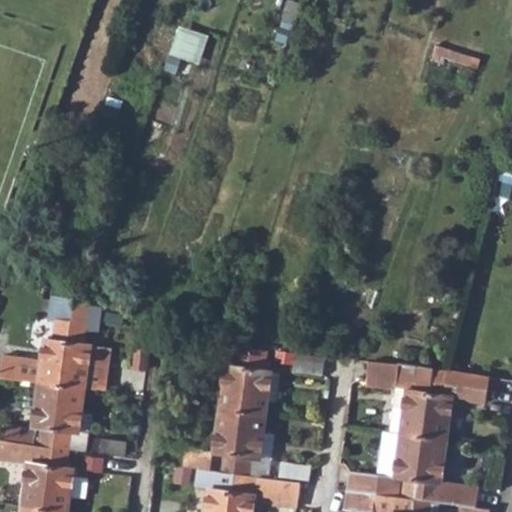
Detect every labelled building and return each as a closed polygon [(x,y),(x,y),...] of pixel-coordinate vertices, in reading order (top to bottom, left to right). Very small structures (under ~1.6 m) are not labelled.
[(181,23),(173,53),(204,60),(211,30),(181,23)] [(465,63),(478,66),(480,58),(467,54),(465,63)] [(74,324),(65,386),(88,389),(100,391),(100,389),(104,365),(105,356),(93,354),(94,346),(86,345),(88,330),(102,330),(105,304),(92,299),(91,306),(77,304),(74,324)] [(47,340),(42,382),(65,386),(74,324),(58,322),(56,341),(47,340)] [(152,348),(134,346),(131,367),(149,370),(152,348)] [(231,346),(228,364),(238,365),(240,347),(231,346)] [(228,364),(222,407),(246,411),(255,349),(240,347),(238,365),(228,364)] [(255,349),(246,411),(269,414),(275,370),(266,369),(269,351),(255,349)] [(296,353),(294,369),(324,373),(326,357),(296,353)] [(114,357),(105,356),(104,365),(112,367),(114,357)] [(369,382),(399,386),(408,388),(406,408),(402,432),(426,436),(435,374),(420,371),(420,366),(373,358),(369,382)] [(104,365),(100,389),(109,390),(112,367),(104,365)] [(435,374),(426,436),(449,439),(455,397),(487,401),(491,375),(449,368),(448,376),(435,374)] [(43,426),(41,445),(56,448),(65,386),(42,382),(35,426),(43,426)] [(65,386),(56,448),(71,450),(73,431),(92,434),(95,413),(85,412),(88,389),(65,386)] [(399,386),(396,407),(406,408),(408,388),(399,386)] [(191,446),(188,466),(204,468),(223,470),(238,472),(246,411),(222,407),(216,450),(191,446)] [(246,411),(238,472),(251,474),(254,456),(263,457),(269,414),(246,411)] [(16,427),(14,441),(33,445),(35,430),(16,427)] [(73,431),(71,450),(88,452),(92,434),(73,431)] [(399,458),(396,475),(404,476),(402,496),(418,498),(426,436),(402,432),(399,458)] [(426,436),(418,498),(432,499),(461,504),(476,506),(479,485),(443,480),(449,439),(426,436)] [(14,441),(0,439),(0,459),(30,464),(23,506),(47,510),(56,448),(41,445),(33,445),(14,441)] [(97,439),(95,451),(125,454),(126,443),(97,439)] [(56,448),(47,510),(67,511),(69,511),(76,470),(68,468),(71,450),(56,448)] [(71,450),(68,468),(76,470),(85,471),(88,452),(71,450)] [(389,457),(387,474),(396,475),(399,458),(389,457)] [(311,477),(313,462),(284,459),(282,474),(311,477)] [(211,488),(207,511),(232,511),(238,472),(223,470),(204,468),(202,487),(211,488)] [(351,469),(348,488),(384,493),(387,474),(351,469)] [(238,472),(232,511),(255,511),(257,501),(299,507),(303,482),(260,476),(251,474),(238,472)] [(387,474),(384,493),(402,496),(404,476),(396,475),(387,474)] [(384,493),(348,488),(345,507),(369,510),(369,511),(415,511),(418,498),(402,496),(384,493)] [(418,498),(415,511),(430,511),(432,499),(418,498)]
